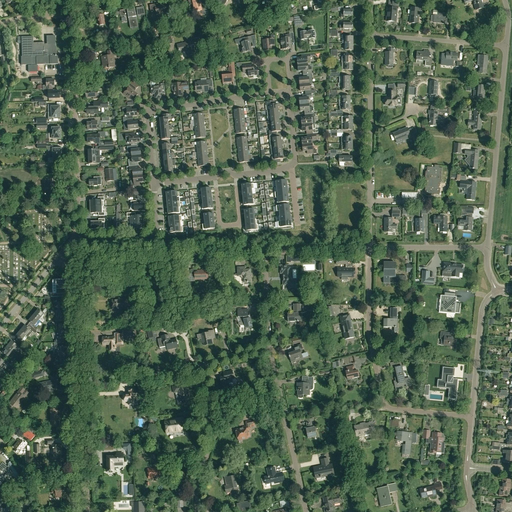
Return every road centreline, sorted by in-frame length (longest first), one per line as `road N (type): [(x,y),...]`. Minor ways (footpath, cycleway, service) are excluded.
road 1 (residential): [(472,415),(383,408),(367,320),(368,249)]
road 2 (unclassified): [(75,233),(72,43),(64,11)]
road 3 (residential): [(197,511),(211,429),(203,368),(270,349)]
road 4 (residential): [(487,247),(506,45)]
road 5 (residential): [(154,182),(151,109),(269,94)]
road 6 (residential): [(305,511),(270,349)]
road 7 (residential): [(83,395),(79,273),(57,258)]
road 8 (residential): [(506,45),(372,35)]
road 9 (residential): [(472,415),(482,310),(497,291)]
road 10 (residential): [(368,249),(370,129)]
